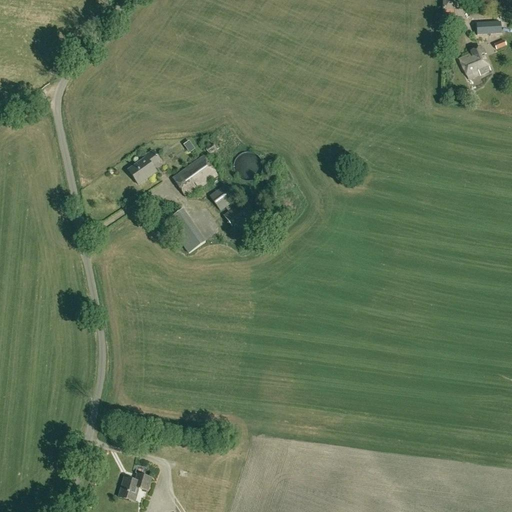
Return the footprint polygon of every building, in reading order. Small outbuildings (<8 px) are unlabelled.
[(444,0),(444,9),(454,9),(454,0),(444,0)] [(496,35),(496,31),(501,30),(501,21),(477,23),(478,36),(496,35)] [(504,41),(494,45),(497,51),(506,46),(504,41)] [(479,75),(480,77),(490,72),(490,71),(491,70),(482,47),(472,51),(473,54),(459,59),(468,80),(479,75)] [(210,155),(217,150),(212,143),(205,148),(210,155)] [(129,170),(139,185),(157,172),(153,166),(161,161),(154,151),(145,156),(146,158),(129,170)] [(172,178),(186,197),(217,175),(204,156),(172,178)] [(224,185),(209,196),(220,212),(236,201),(224,185)] [(256,215),(245,200),(224,216),(235,230),(256,215)] [(189,255),(205,243),(183,210),(166,222),(189,255)] [(213,491),(227,494),(232,467),(218,465),(213,491)] [(135,502),(138,489),(147,491),(151,478),(138,474),(136,481),(124,478),(119,498),(135,502)]
